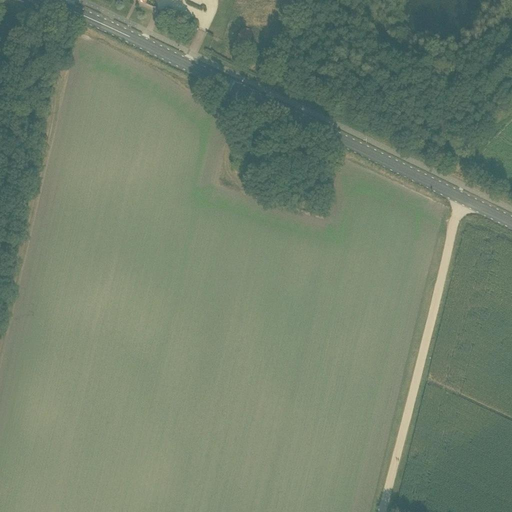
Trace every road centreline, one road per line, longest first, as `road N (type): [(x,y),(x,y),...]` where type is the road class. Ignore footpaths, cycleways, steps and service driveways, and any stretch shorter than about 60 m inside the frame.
road 1 (secondary): [(511,222),(46,0)]
road 2 (track): [(382,511),(468,188)]
road 3 (track): [(0,331),(64,6)]
